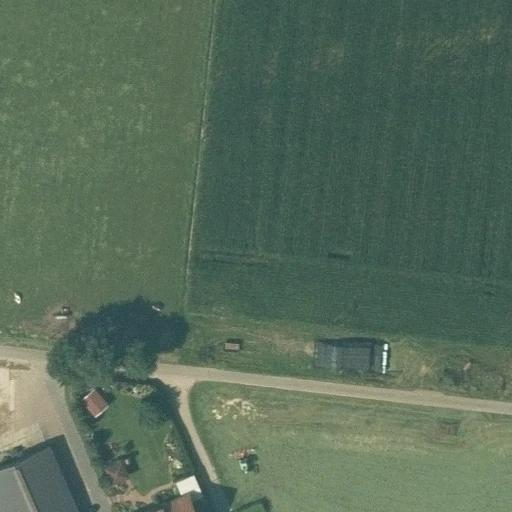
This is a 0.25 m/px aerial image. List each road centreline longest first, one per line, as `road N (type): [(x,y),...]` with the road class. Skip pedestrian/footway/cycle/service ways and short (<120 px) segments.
road 1 (unclassified): [(0,351),(511,409)]
road 2 (unknown): [(67,359),(103,443),(60,490)]
